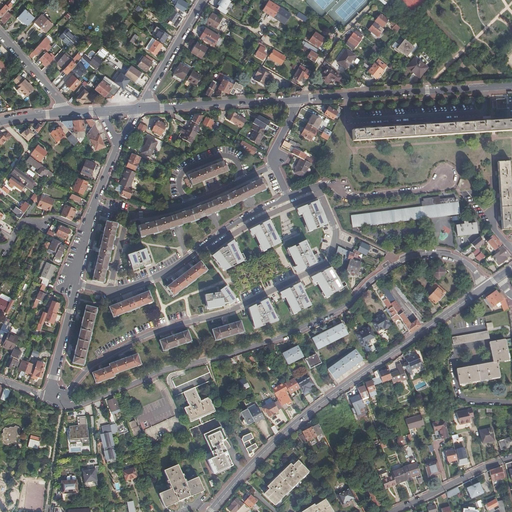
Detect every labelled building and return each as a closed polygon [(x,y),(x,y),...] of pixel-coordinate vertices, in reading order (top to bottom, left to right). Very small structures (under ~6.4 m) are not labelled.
[(227,0),(219,0),(217,4),(215,8),(216,9),(225,15),(228,9),(226,8),(230,1),(227,0)] [(262,10),(269,14),(273,17),(279,8),(269,1),(262,10)] [(0,12),(0,15),(2,17),(13,5),(11,3),(9,4),(8,4),(0,12)] [(279,8),(273,17),(277,19),(285,24),(291,15),(279,8)] [(23,11),(16,19),(25,27),(32,20),(23,11)] [(153,14),(148,11),(144,18),(149,20),(153,14)] [(173,22),(172,25),(176,28),(183,18),(178,15),(179,14),(177,13),(173,11),(170,16),(173,18),(171,21),(173,22)] [(0,21),(4,24),(11,16),(8,13),(0,21)] [(306,23),(308,19),(299,13),(296,17),(306,23)] [(212,14),(206,24),(215,29),(221,20),(212,14)] [(52,25),(41,15),(34,22),(45,32),(52,25)] [(380,15),(375,21),(383,27),(388,21),(380,15)] [(395,33),(400,28),(392,22),(389,25),(393,27),(391,29),(395,33)] [(375,23),(369,30),(378,37),(383,30),(375,23)] [(162,42),(168,34),(159,28),(153,37),(162,42)] [(205,29),(200,38),(208,43),(214,34),(205,29)] [(73,37),(65,30),(59,36),(66,43),(65,44),(68,47),(76,39),(73,36),(73,37)] [(348,41),(346,44),(352,49),(355,46),(361,39),(360,38),(362,36),(355,31),(353,34),(353,33),(351,32),(348,36),(350,37),(348,40),(348,41)] [(315,32),(309,41),(317,47),(324,39),(315,32)] [(125,34),(122,39),(132,45),(138,37),(134,34),(131,38),(125,34)] [(44,39),(31,53),(34,55),(35,56),(43,47),(44,49),(48,44),(49,44),(44,39)] [(156,54),(162,44),(155,40),(149,49),(156,54)] [(410,58),(418,47),(416,42),(412,46),(405,40),(399,46),(398,45),(394,49),(393,50),(401,56),(402,54),(406,57),(407,56),(410,58)] [(197,43),(191,53),(201,59),(207,49),(197,43)] [(52,48),(48,44),(44,49),(43,50),(45,52),(39,59),(46,65),(52,58),(47,54),(52,48)] [(373,50),(378,54),(382,50),(376,46),(373,50)] [(84,55),(81,59),(96,69),(104,60),(114,67),(118,60),(100,47),(91,60),(84,55)] [(255,56),(259,58),(263,61),(266,55),(263,53),(264,50),(260,48),(255,56)] [(346,49),(337,62),(346,69),(355,56),(346,49)] [(84,53),(80,50),(72,59),(74,61),(79,56),(80,57),(84,53)] [(273,51),(269,58),(282,65),(286,58),(273,51)] [(308,58),(314,62),(319,55),(312,51),(308,58)] [(71,60),(72,59),(65,53),(56,63),(63,69),(71,60)] [(152,62),(153,59),(146,54),(144,57),(143,57),(137,66),(146,72),(152,63),(152,62)] [(414,58),(406,68),(419,78),(427,68),(414,58)] [(63,69),(62,70),(66,74),(75,64),(71,60),(63,69)] [(385,67),(377,61),(374,64),(368,72),(377,79),(383,71),(382,70),(385,67)] [(172,77),(182,83),(190,69),(180,64),(172,77)] [(131,65),(124,75),(130,80),(135,83),(142,73),(131,65)] [(300,67),(294,78),(300,81),(303,76),(307,78),(311,72),(300,67)] [(258,74),(255,80),(265,86),(267,81),(269,82),(270,79),(272,75),(259,69),(257,73),(258,74)] [(336,83),(340,78),(334,74),(327,69),(320,78),(328,85),(332,84),(334,82),(336,83)] [(192,71),(187,80),(195,85),(201,76),(192,71)] [(18,75),(13,80),(18,85),(15,88),(18,91),(20,89),(26,95),(34,87),(30,83),(28,82),(24,78),(23,79),(18,75)] [(130,80),(124,75),(119,81),(123,84),(121,86),(124,88),(130,80)] [(80,83),(72,76),(65,84),(73,91),(80,83)] [(224,76),(222,80),(223,80),(218,89),(228,94),(233,85),(227,82),(229,78),(224,76)] [(119,89),(103,78),(95,89),(105,97),(106,99),(111,98),(112,96),(113,96),(114,96),(119,89)] [(213,80),(206,94),(210,96),(218,82),(213,80)] [(241,90),(243,87),(236,83),(230,93),(233,95),(237,88),(241,90)] [(80,87),(75,93),(78,95),(76,96),(78,97),(76,99),(81,104),(84,100),(82,99),(87,93),(89,90),(85,87),(83,89),(80,87)] [(507,109),(506,99),(496,100),(496,101),(492,101),(493,108),(496,108),(496,110),(507,109)] [(334,111),(329,108),(325,114),(333,119),(336,115),(339,117),(340,115),(339,114),(334,111)] [(272,126),(273,124),(267,120),(251,111),(247,118),(263,127),(266,123),(272,126)] [(243,124),(246,120),(238,115),(234,113),(230,113),(227,119),(233,123),(235,120),(243,124)] [(312,114),(308,123),(317,128),(321,119),(312,114)] [(198,125),(203,116),(193,117),(191,121),(198,125)] [(214,125),(215,123),(212,122),(213,121),(205,117),(201,123),(212,129),(214,125)] [(352,138),(352,141),(405,138),(458,134),(511,130),(511,119),(490,121),(490,118),(483,119),(483,121),(460,123),(460,120),(452,121),(452,123),(430,125),(430,122),(422,123),(422,125),(400,127),(400,124),(392,125),(392,127),(370,129),(370,126),(362,127),(362,129),(352,130),(352,133),(348,134),(348,138),(352,138)] [(95,123),(93,120),(92,119),(85,120),(91,128),(94,125),(95,123)] [(84,134),(83,120),(75,121),(73,121),(74,127),(72,127),(72,130),(74,130),(74,134),(76,135),(84,134)] [(62,122),(61,123),(73,135),(72,130),(72,127),(74,127),(73,121),(62,122)] [(158,121),(153,130),(155,132),(154,133),(160,137),(166,126),(158,121)] [(198,125),(191,121),(187,128),(197,133),(200,126),(198,125)] [(38,133),(42,127),(40,126),(38,124),(36,126),(34,124),(29,125),(38,133)] [(140,124),(138,129),(144,132),(146,127),(140,124)] [(316,129),(307,124),(302,134),(311,139),(316,129)] [(104,147),(94,125),(91,128),(87,133),(96,151),(104,147)] [(253,137),(261,142),(264,137),(263,136),(266,131),(255,125),(252,131),(255,133),(253,137)] [(59,128),(51,134),(57,142),(65,136),(59,128)] [(197,133),(187,128),(185,131),(182,130),(180,133),(184,135),(181,139),(191,144),(197,133)] [(24,131),(21,134),(28,141),(34,135),(28,129),(25,131),(24,131)] [(0,146),(5,141),(6,142),(12,136),(9,132),(0,135),(0,146)] [(68,139),(74,146),(78,140),(74,137),(73,135),(68,139)] [(259,145),(261,142),(253,137),(251,141),(259,145)] [(148,139),(141,153),(150,157),(156,142),(148,139)] [(242,142),(241,143),(240,144),(247,148),(245,151),(253,155),(256,149),(242,142)] [(38,147),(30,157),(38,163),(46,153),(38,147)] [(292,154),(295,155),(300,158),(304,159),(306,156),(306,154),(295,148),(292,154)] [(142,158),(132,154),(126,166),(137,172),(138,169),(136,168),(139,160),(141,161),(142,158)] [(27,161),(39,171),(38,173),(38,175),(40,176),(42,176),(44,173),(45,174),(46,173),(51,177),(53,174),(48,170),(38,163),(30,157),(27,161)] [(304,159),(300,158),(298,163),(299,164),(295,172),(303,177),(310,163),(304,159)] [(86,161),(80,173),(89,177),(92,169),(94,170),(96,165),(86,161)] [(224,161),(188,175),(192,185),(228,171),(224,161)] [(511,190),(510,161),(497,162),(498,172),(495,172),(495,176),(498,176),(499,194),(497,194),(497,198),(500,198),(501,216),(498,216),(498,220),(501,220),(502,230),(509,229),(511,229),(511,190)] [(36,186),(37,184),(16,167),(13,171),(28,182),(27,185),(26,184),(24,186),(29,189),(33,183),(36,186)] [(131,184),(136,173),(126,169),(124,174),(126,175),(123,181),(122,181),(120,185),(130,189),(132,185),(131,184)] [(10,175),(19,182),(21,179),(12,172),(10,175)] [(11,177),(8,181),(11,183),(9,186),(12,188),(13,185),(21,191),(25,186),(20,183),(19,184),(11,177)] [(78,179),(73,190),(82,194),(87,183),(78,179)] [(148,224),(138,226),(140,237),(169,229),(190,222),(195,220),(213,213),(231,205),(246,198),(265,189),(260,180),(236,191),(221,198),(206,204),(192,210),(182,213),(164,219),(148,224)] [(120,185),(118,185),(116,190),(123,192),(121,196),(129,199),(132,193),(133,190),(130,189),(120,185)] [(79,202),(81,198),(72,194),(67,202),(70,203),(71,199),(79,202)] [(37,206),(43,209),(44,208),(47,209),(50,210),(54,200),(42,195),(37,206)] [(379,212),(351,215),(352,227),(459,214),(458,202),(455,202),(455,198),(421,202),(422,207),(379,212)] [(318,202),(317,201),(303,206),(296,209),(298,215),(302,213),(303,216),(309,231),(316,228),(315,226),(318,225),(319,227),(327,224),(318,202)] [(20,210),(24,213),(30,205),(25,202),(20,210)] [(61,216),(71,221),(73,216),(74,213),(75,213),(76,209),(66,205),(61,216)] [(19,214),(16,217),(19,219),(24,213),(20,210),(16,207),(14,210),(19,214)] [(270,220),(274,228),(275,228),(273,224),(271,219),(270,219),(255,226),(255,227),(270,220)] [(274,228),(270,220),(255,227),(249,230),(252,235),(255,234),(256,236),(263,251),(270,248),(269,246),(272,244),(273,246),(281,243),(274,228)] [(106,222),(92,281),(102,283),(117,224),(106,222)] [(476,223),(456,225),(457,235),(477,233),(476,223)] [(60,226),(56,235),(65,239),(69,230),(60,226)] [(501,245),(493,235),(490,237),(491,239),(487,242),(494,250),(501,245)] [(478,237),(468,247),(471,250),(482,241),(478,237)] [(226,246),(234,243),(237,248),(240,247),(237,241),(238,241),(237,238),(233,240),(226,245),(226,246)] [(318,253),(313,256),(305,240),(298,244),(299,246),(295,248),(294,246),(288,249),(295,264),(297,266),(294,268),(296,273),(303,270),(322,261),(321,259),(318,253)] [(234,243),(226,246),(226,245),(215,254),(218,260),(220,259),(223,265),(221,266),(224,271),(233,266),(232,265),(236,263),(236,265),(243,261),(237,248),(234,243)] [(361,243),(357,251),(366,255),(370,247),(361,243)] [(61,245),(59,248),(54,257),(59,259),(65,247),(61,245)] [(506,258),(510,255),(502,245),(498,248),(500,251),(492,257),(498,265),(506,259),(506,258)] [(345,255),(346,251),(338,247),(337,252),(345,255)] [(145,249),(128,255),(133,270),(139,268),(139,267),(144,265),(145,266),(151,264),(145,249)] [(472,253),(481,263),(486,259),(477,249),(472,253)] [(357,251),(354,250),(352,253),(349,252),(347,260),(349,262),(350,259),(360,262),(361,259),(357,258),(359,252),(357,251)] [(322,261),(303,270),(303,271),(323,261),(322,259),(321,259),(322,261)] [(360,262),(350,259),(349,262),(347,269),(346,268),(345,270),(356,274),(360,263),(360,262)] [(200,262),(167,287),(173,296),(207,271),(200,262)] [(49,280),(55,266),(47,263),(41,276),(43,277),(49,280)] [(331,266),(332,268),(333,267),(332,265),(317,273),(317,274),(331,266)] [(438,265),(431,273),(438,280),(445,272),(438,265)] [(332,268),(331,266),(317,274),(311,277),(314,283),(317,281),(319,284),(326,298),(333,295),(332,293),(335,291),(336,293),(343,289),(332,268)] [(49,283),(50,280),(49,280),(43,277),(40,285),(42,286),(44,280),(49,283)] [(275,285),(273,279),(266,281),(268,287),(275,285)] [(47,287),(49,283),(44,280),(42,286),(39,292),(42,293),(46,286),(47,287)] [(391,280),(390,281),(398,291),(415,313),(418,311),(407,297),(402,291),(394,283),(391,280)] [(299,283),(305,294),(306,293),(303,287),(304,287),(301,282),(300,282),(300,281),(285,289),(285,290),(299,283)] [(305,294),(299,283),(285,290),(279,293),(282,298),(285,297),(286,300),(294,314),(300,311),(299,309),(303,308),(303,309),(311,305),(305,294)] [(435,283),(431,287),(435,291),(428,298),(435,304),(439,299),(440,300),(445,295),(443,294),(445,293),(435,283)] [(399,317),(410,333),(420,326),(417,320),(410,324),(400,309),(401,309),(384,284),(379,287),(387,299),(399,317)] [(221,292),(205,295),(207,309),(225,306),(224,303),(228,302),(229,304),(236,299),(226,286),(219,291),(221,292)] [(502,312),(508,310),(504,298),(501,292),(498,294),(496,291),(487,298),(492,306),(499,302),(502,312)] [(43,302),(46,295),(42,293),(39,292),(32,308),(35,310),(39,300),(43,302)] [(148,292),(109,307),(113,317),(152,302),(148,292)] [(267,299),(271,307),(272,307),(270,303),(271,303),(269,298),(268,298),(268,297),(252,305),(253,306),(267,299)] [(0,309),(4,312),(9,303),(0,298),(0,309)] [(271,307),(267,299),(253,306),(248,308),(251,318),(253,317),(255,322),(253,323),(254,329),(265,325),(265,324),(269,322),(270,324),(278,321),(271,307)] [(385,309),(392,321),(399,317),(387,299),(383,301),(387,308),(385,309)] [(86,307),(72,363),(83,365),(96,309),(86,307)] [(436,315),(439,313),(434,307),(428,312),(433,317),(436,315)] [(39,335),(47,314),(43,312),(39,323),(41,324),(40,326),(38,326),(37,329),(38,330),(37,333),(33,332),(32,335),(38,337),(39,335)] [(374,320),(370,322),(378,335),(383,332),(384,328),(390,325),(382,312),(378,314),(379,316),(377,317),(373,319),(374,320)] [(240,321),(212,329),(215,340),(243,331),(240,321)] [(342,323),(312,339),(317,349),(347,334),(342,323)] [(0,330),(8,334),(10,330),(3,327),(4,325),(3,325),(0,330)] [(363,331),(355,335),(361,346),(368,343),(370,344),(374,342),(375,339),(368,326),(364,328),(365,330),(363,331)] [(187,331),(159,341),(163,350),(190,341),(187,331)] [(443,331),(434,335),(437,342),(446,339),(443,331)] [(487,331),(452,338),(453,345),(489,339),(487,331)] [(5,340),(0,350),(0,352),(10,357),(11,354),(14,348),(15,345),(5,340)] [(504,340),(490,343),(493,363),(456,369),(459,384),(499,377),(497,365),(498,364),(498,362),(508,361),(504,340)] [(297,346),(282,354),(287,364),(303,356),(297,346)] [(355,349),(327,369),(334,379),(362,359),(355,349)] [(414,366),(421,363),(417,352),(410,355),(414,366)] [(316,353),(305,359),(309,368),(321,363),(316,353)] [(110,366),(93,373),(96,383),(114,376),(113,374),(141,364),(137,354),(110,364),(110,366)] [(408,373),(411,372),(410,368),(414,366),(410,355),(405,357),(406,360),(403,361),(408,373)] [(10,358),(7,367),(11,369),(12,366),(13,366),(14,365),(17,367),(19,362),(10,358)] [(18,369),(18,370),(21,371),(21,370),(25,371),(28,362),(22,360),(18,369)] [(41,377),(44,369),(42,368),(44,363),(45,362),(38,360),(33,374),(41,377)] [(28,362),(25,371),(32,374),(35,365),(28,362)] [(391,378),(392,382),(393,384),(399,382),(407,379),(401,364),(396,366),(398,371),(394,372),(389,374),(391,378)] [(176,388),(210,373),(207,367),(173,381),(176,388)] [(372,379),(371,379),(373,385),(378,383),(391,378),(389,374),(387,368),(380,371),(378,372),(377,370),(373,373),(375,378),(372,379)] [(297,384),(299,388),(304,395),(309,392),(308,390),(311,389),(309,386),(314,383),(309,376),(297,384)] [(244,377),(238,380),(242,389),(249,386),(244,377)] [(299,388),(297,384),(294,378),(285,383),(290,393),(299,388)] [(370,381),(365,383),(368,394),(374,391),(370,381)] [(282,408),(284,411),(287,409),(284,403),(286,403),(287,404),(290,402),(285,392),(287,390),(283,383),(272,390),(276,397),(281,405),(280,405),(282,408)] [(0,398),(5,401),(10,390),(0,385),(0,398)] [(361,387),(357,388),(360,395),(361,398),(364,397),(367,396),(363,386),(361,387)] [(195,388),(184,392),(190,406),(185,408),(190,422),(187,423),(190,429),(221,416),(219,410),(215,411),(210,398),(201,401),(195,388)] [(367,412),(364,407),(361,398),(360,395),(350,399),(351,403),(353,408),(351,409),(353,414),(355,413),(356,416),(367,412)] [(115,398),(107,401),(111,411),(119,408),(115,398)] [(167,398),(135,411),(148,445),(184,431),(181,424),(178,425),(167,398)] [(272,413),(282,408),(280,405),(277,400),(266,406),(265,405),(261,408),(263,412),(265,411),(267,416),(273,414),(272,413)] [(253,421),(262,416),(258,408),(249,413),(253,421)] [(249,413),(246,409),(240,413),(242,417),(243,417),(244,419),(242,420),(244,423),(247,421),(249,424),(253,421),(249,413)] [(473,417),(471,409),(456,413),(459,425),(470,423),(469,418),(473,417)] [(77,417),(78,425),(80,425),(79,418),(86,417),(85,416),(77,417)] [(86,417),(79,418),(80,425),(69,426),(70,432),(69,432),(70,440),(89,437),(88,430),(87,430),(86,417)] [(133,436),(141,433),(138,426),(137,426),(133,417),(127,419),(133,436)] [(410,421),(406,422),(410,433),(414,432),(414,430),(418,429),(425,427),(424,423),(422,417),(410,421)] [(435,422),(432,423),(434,431),(439,430),(441,439),(448,437),(445,424),(442,424),(441,421),(438,422),(436,421),(435,422)] [(323,432),(318,423),(298,434),(302,443),(323,432)] [(105,459),(116,456),(112,439),(109,424),(101,426),(101,429),(99,430),(100,435),(102,434),(103,438),(101,438),(102,443),(104,443),(105,446),(103,446),(105,459)] [(5,429),(3,431),(4,434),(1,436),(2,439),(0,440),(0,443),(2,444),(4,443),(6,443),(9,441),(13,443),(15,441),(14,438),(16,436),(15,434),(18,431),(17,428),(14,427),(12,429),(9,429),(8,430),(5,429)] [(221,427),(204,434),(213,457),(207,459),(213,473),(232,465),(222,442),(226,441),(226,439),(227,439),(226,437),(225,438),(221,427)] [(491,428),(479,430),(482,443),(494,440),(491,428)] [(251,457),(253,454),(252,451),(257,448),(255,444),(248,447),(244,439),(251,435),(250,433),(243,436),(241,440),(248,453),(247,453),(249,457),(251,457)] [(40,438),(30,436),(27,447),(37,450),(40,438)] [(511,436),(498,441),(500,449),(511,445),(511,436)] [(291,444),(257,478),(267,489),(269,486),(281,499),(308,471),(298,461),(302,457),(301,456),(302,456),(291,444)] [(465,449),(457,451),(459,460),(467,458),(465,449)] [(452,460),(457,460),(455,450),(450,452),(450,451),(446,452),(442,453),(443,459),(447,458),(448,462),(452,461),(452,460)] [(424,464),(427,473),(430,472),(431,475),(441,472),(437,460),(424,464)] [(407,480),(408,480),(412,479),(411,476),(416,474),(419,484),(423,482),(417,462),(403,467),(403,468),(407,480)] [(178,465),(164,471),(171,489),(159,494),(164,508),(203,491),(198,477),(185,483),(178,465)] [(489,470),(491,480),(502,477),(501,469),(499,467),(489,470)] [(83,469),(85,482),(97,480),(96,468),(83,469)] [(134,468),(123,472),(126,481),(137,477),(134,468)] [(403,468),(391,472),(392,475),(396,484),(407,480),(403,468)] [(381,480),(385,489),(396,484),(392,475),(381,480)] [(62,479),(62,491),(77,491),(77,479),(76,479),(67,479),(62,479)] [(478,483),(466,488),(469,498),(482,493),(478,483)] [(371,486),(367,488),(375,506),(379,504),(371,486)] [(446,492),(447,498),(460,492),(457,486),(447,492),(446,492)] [(349,488),(336,494),(340,501),(343,500),(344,503),(354,498),(349,488)] [(250,496),(244,503),(250,508),(253,506),(254,507),(256,506),(254,504),(256,501),(250,496)] [(248,511),(249,511),(251,510),(244,504),(242,505),(236,499),(231,504),(232,505),(228,510),(230,511),(248,511)] [(313,504),(301,511),(300,511),(332,511),(324,499),(314,506),(313,504)] [(498,505),(496,499),(487,504),(489,509),(488,510),(488,511),(491,511),(494,511),(493,508),(498,505)]
